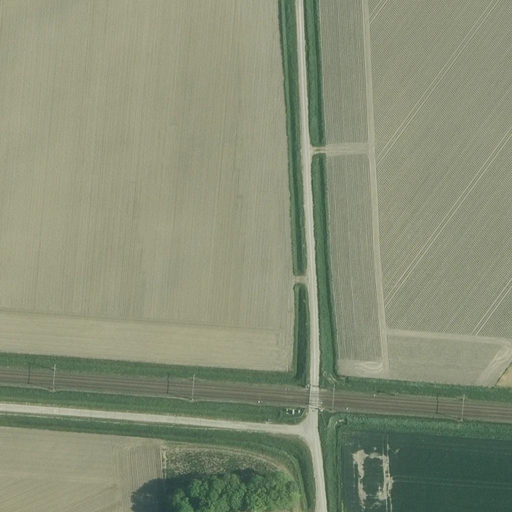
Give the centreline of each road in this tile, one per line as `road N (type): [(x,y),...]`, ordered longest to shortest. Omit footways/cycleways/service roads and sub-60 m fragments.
road 1 (unclassified): [(312,430),(298,0)]
road 2 (unclassified): [(0,406),(312,430)]
